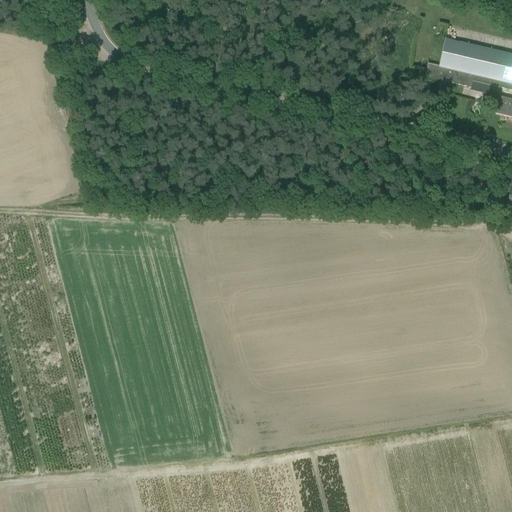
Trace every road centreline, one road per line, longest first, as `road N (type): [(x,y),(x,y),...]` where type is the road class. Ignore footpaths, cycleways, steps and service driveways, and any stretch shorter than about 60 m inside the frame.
road 1 (track): [(469,144),(490,221),(469,233),(0,214)]
road 2 (unclassified): [(511,154),(135,64),(100,38),(83,0)]
road 3 (track): [(442,438),(0,488)]
